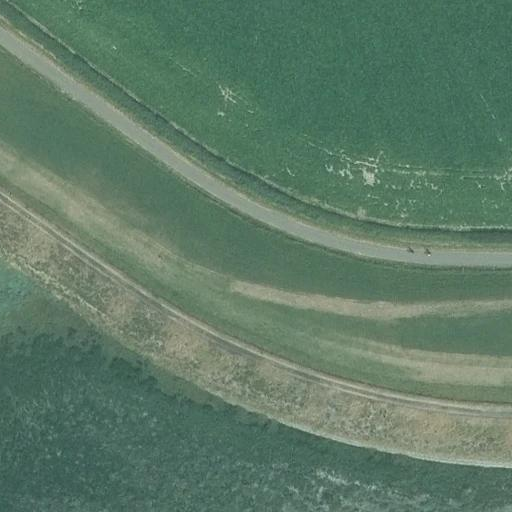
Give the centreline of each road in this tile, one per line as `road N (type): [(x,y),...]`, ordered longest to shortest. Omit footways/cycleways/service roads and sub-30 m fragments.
road 1 (unclassified): [(0,42),(279,230),(365,257),(511,264)]
road 2 (track): [(511,405),(424,402),(325,378),(120,276),(0,193)]
